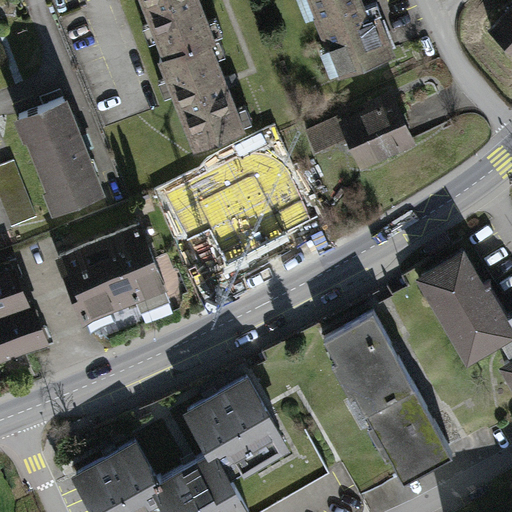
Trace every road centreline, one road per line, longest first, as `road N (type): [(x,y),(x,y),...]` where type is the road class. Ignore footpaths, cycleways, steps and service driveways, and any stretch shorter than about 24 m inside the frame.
road 1 (primary): [(511,155),(432,213),(245,314),(13,414)]
road 2 (residential): [(511,128),(467,78),(434,20)]
